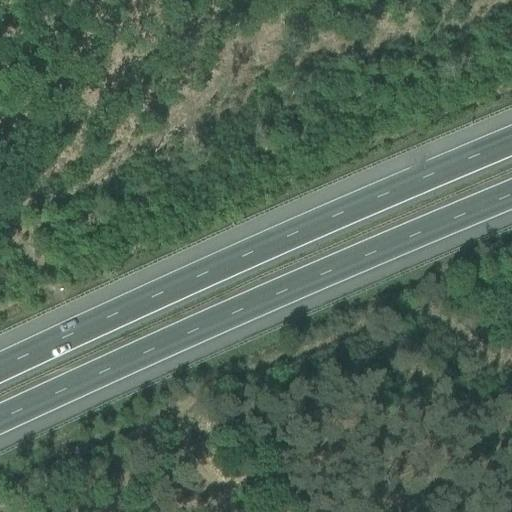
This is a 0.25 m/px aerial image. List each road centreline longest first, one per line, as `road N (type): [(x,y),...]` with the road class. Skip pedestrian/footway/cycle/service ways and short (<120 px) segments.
road 1 (track): [(0,472),(511,231)]
road 2 (motorway): [(511,142),(0,368)]
road 3 (motorway): [(0,420),(511,195)]
